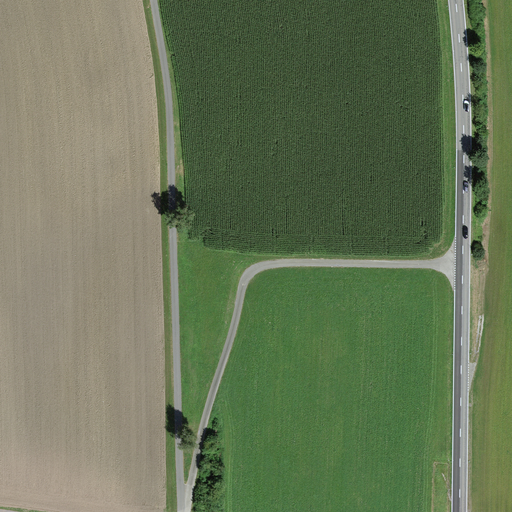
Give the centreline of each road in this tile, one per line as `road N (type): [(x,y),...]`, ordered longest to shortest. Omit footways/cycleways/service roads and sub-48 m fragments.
road 1 (track): [(181,511),(167,83),(154,0)]
road 2 (secondary): [(455,0),(463,130),(458,511)]
road 3 (track): [(184,511),(251,272),(299,262),(462,264)]
